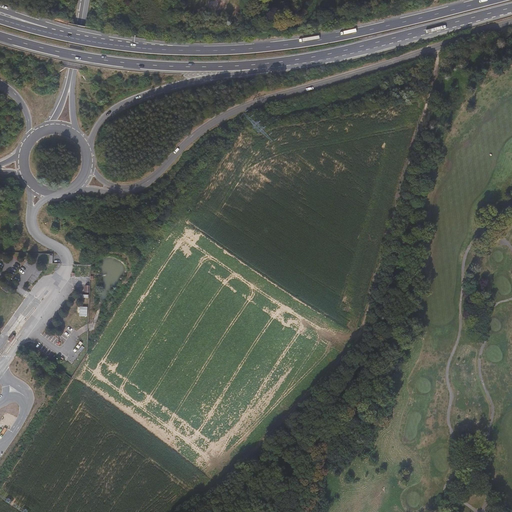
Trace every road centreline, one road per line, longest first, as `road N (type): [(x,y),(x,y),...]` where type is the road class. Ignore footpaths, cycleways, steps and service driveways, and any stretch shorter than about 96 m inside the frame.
road 1 (trunk): [(496,0),(267,48),(142,48),(64,34)]
road 2 (tertiary): [(139,186),(196,133),(243,107),(511,22)]
road 3 (trunk): [(0,35),(140,64),(268,63)]
road 4 (trunk): [(268,63),(511,7)]
road 5 (trunk): [(87,151),(103,119),(123,104),(268,63)]
